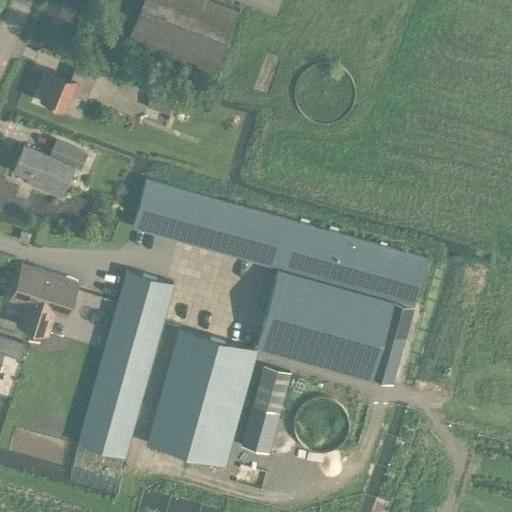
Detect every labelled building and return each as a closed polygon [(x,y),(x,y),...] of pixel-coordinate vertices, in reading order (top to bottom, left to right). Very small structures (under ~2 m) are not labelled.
[(218,71),(241,11),(211,0),(143,0),(129,37),(218,71)] [(248,0),(276,10),(279,0),(248,0)] [(353,83),(353,82),(352,77),(351,73),(349,68),(345,63),(341,60),(336,57),(330,56),(324,55),(320,56),(314,58),(310,60),(306,64),(302,68),(300,73),(299,79),(299,84),(299,89),(301,94),(304,98),(308,103),(313,107),(317,108),(323,109),(328,109),(332,109),(338,107),(342,104),(346,101),(348,97),(351,92),(353,83)] [(85,97),(94,75),(75,67),(71,77),(52,69),(40,98),(65,108),(72,92),(85,97)] [(171,112),(175,98),(152,91),(147,105),(171,112)] [(79,168),(86,151),(56,139),(50,154),(24,143),(13,169),(36,179),(34,184),(60,195),(73,165),(79,168)] [(132,225),(278,266),(256,344),(372,376),(394,298),(414,304),(427,256),(145,178),(132,225)] [(23,264),(12,297),(25,301),(18,322),(47,332),(54,311),(66,315),(77,281),(23,264)] [(124,454),(173,281),(127,268),(78,441),(124,454)] [(372,376),(392,382),(414,304),(394,298),(372,376)] [(225,464),(257,348),(179,326),(147,442),(225,464)] [(20,357),(25,341),(0,332),(0,358),(2,351),(20,357)] [(265,365),(253,406),(280,413),(292,373),(265,365)] [(356,425),(356,424),(356,419),(355,414),(352,409),(349,404),(345,401),(340,397),(335,395),(328,394),(322,394),(317,396),(312,398),(306,402),(303,406),(299,411),(298,416),(297,422),(297,428),(298,434),(300,439),(304,444),(309,449),(314,451),(318,453),(325,454),(331,454),(337,452),(342,449),(347,446),(350,442),(354,436),(356,430),(356,425)]
